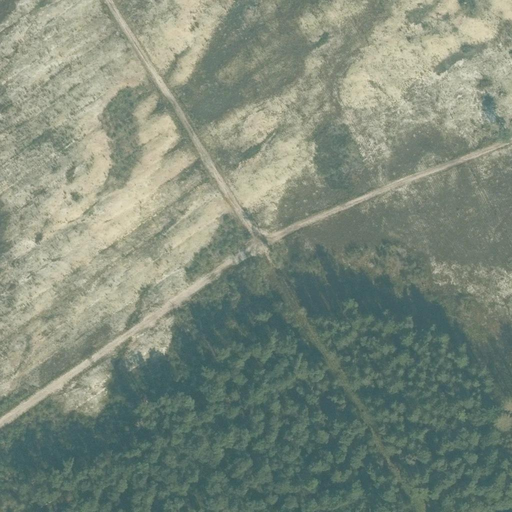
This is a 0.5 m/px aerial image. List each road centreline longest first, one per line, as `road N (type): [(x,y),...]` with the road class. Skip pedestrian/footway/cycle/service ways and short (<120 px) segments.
road 1 (track): [(0,419),(257,248),(511,144)]
road 2 (track): [(424,511),(257,248)]
